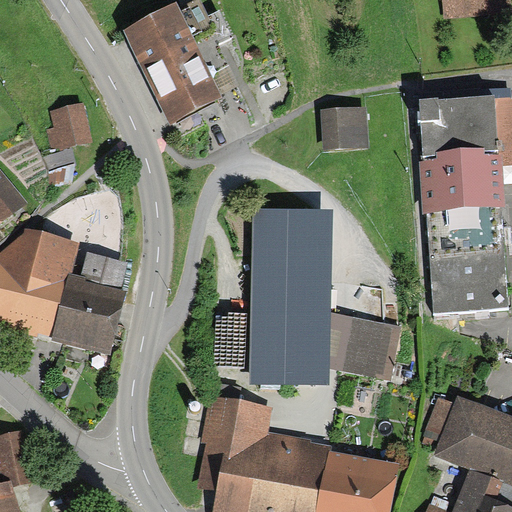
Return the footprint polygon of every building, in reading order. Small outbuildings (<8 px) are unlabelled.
[(502,9),(501,0),(442,0),(444,14),(502,9)] [(171,14),(128,35),(172,123),(215,102),(171,14)] [(433,313),(503,309),(493,103),(423,107),(433,313)] [(88,105),(52,111),(59,151),(95,145),(88,105)] [(362,145),(362,114),(323,113),(322,144),(362,145)] [(0,187),(0,224),(18,212),(0,187)] [(385,381),(394,329),(328,317),(329,216),(259,213),(256,382),(328,382),(327,367),(385,381)] [(0,325),(109,352),(128,270),(23,244),(0,261),(0,325)] [(511,511),(511,429),(438,401),(420,450),(456,464),(442,500),(432,497),(426,511),(511,511)] [(217,511),(380,511),(389,466),(260,444),(266,413),(214,404),(199,486),(222,490),(217,511)] [(0,511),(8,511),(2,489),(29,482),(16,436),(0,440),(0,478),(3,489),(0,489),(0,511)]
